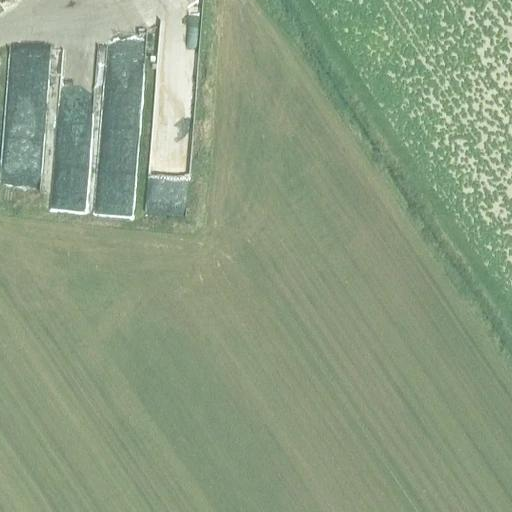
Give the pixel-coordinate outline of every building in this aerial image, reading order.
[(29,122),(31,62),(16,61),(14,122),(29,122)] [(92,116),(93,96),(81,95),(80,115),(92,116)] [(195,112),(158,110),(153,210),(190,212),(195,112)] [(101,212),(135,213),(141,117),(107,115),(101,212)] [(6,123),(4,175),(35,176),(37,124),(6,123)] [(61,205),(89,207),(94,124),(66,123),(61,205)]
